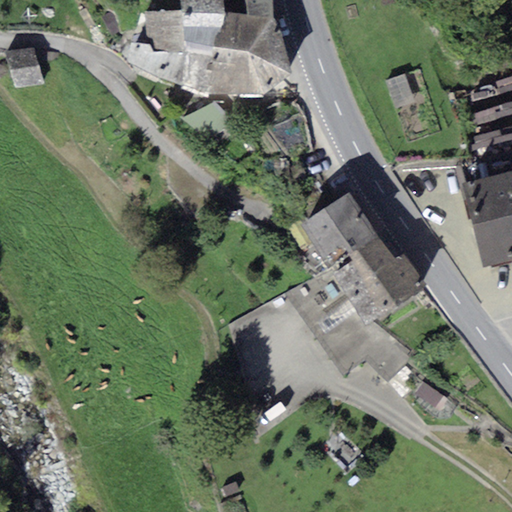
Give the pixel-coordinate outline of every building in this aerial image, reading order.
[(181,0),(183,10),(185,28),(224,27),(227,14),(223,0),(181,0)] [(246,0),(249,17),(274,18),(272,0),(246,0)] [(133,43),(131,64),(159,78),(183,87),(185,28),(183,10),(146,12),(149,45),(133,43)] [(264,97),(294,73),(274,18),(249,17),(227,14),(224,27),(213,58),(210,93),(264,97)] [(213,58),(224,27),(185,28),(183,87),(210,93),(213,58)] [(34,48),(6,52),(17,89),(45,84),(34,48)] [(511,172),(464,185),(485,267),(511,260),(511,172)] [(379,236),(351,193),(301,225),(329,270),(350,256),(379,236)] [(421,290),(428,286),(404,255),(396,259),(379,236),(350,256),(354,262),(334,275),(366,326),(422,293),(421,290)]
